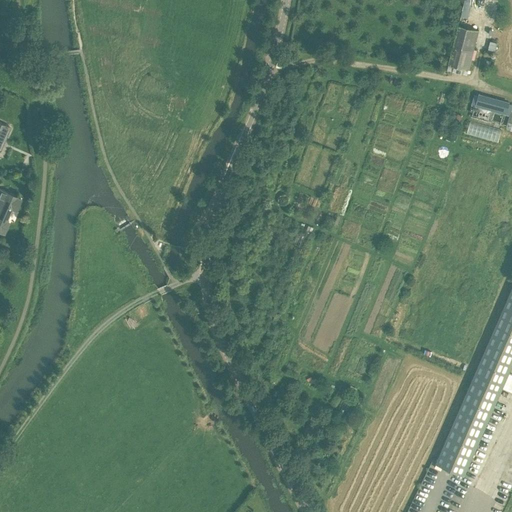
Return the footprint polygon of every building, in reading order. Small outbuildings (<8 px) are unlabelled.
[(453,44),(474,50),(479,30),(459,25),(453,44)] [(469,69),(474,50),(453,44),(448,64),(469,69)] [(511,104),(478,95),(475,106),(508,115),(511,104)] [(501,129),(470,120),(466,133),(498,142),(501,129)] [(0,146),(9,126),(0,121),(0,146)] [(0,230),(0,231),(1,230),(4,232),(8,221),(6,219),(11,207),(15,209),(20,198),(16,196),(0,188),(0,230)] [(511,287),(436,463),(465,475),(511,367),(511,287)] [(308,423),(303,435),(311,438),(315,426),(308,423)]
